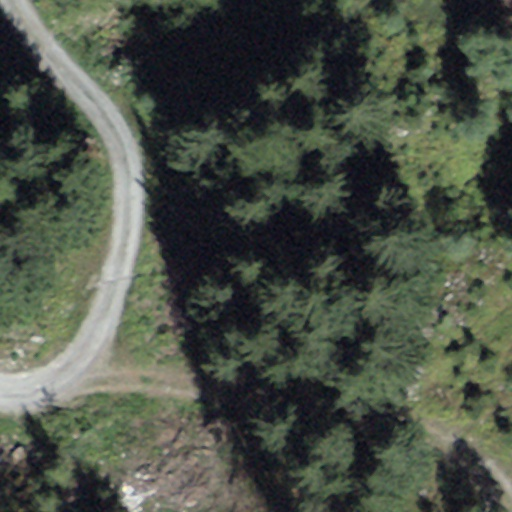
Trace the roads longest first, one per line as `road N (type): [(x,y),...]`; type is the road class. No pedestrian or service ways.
road 1 (track): [(116,317),(457,453),(511,492)]
road 2 (track): [(25,0),(70,78),(129,150),(129,240),(116,317)]
road 3 (track): [(116,317),(81,379),(52,393),(0,365)]
